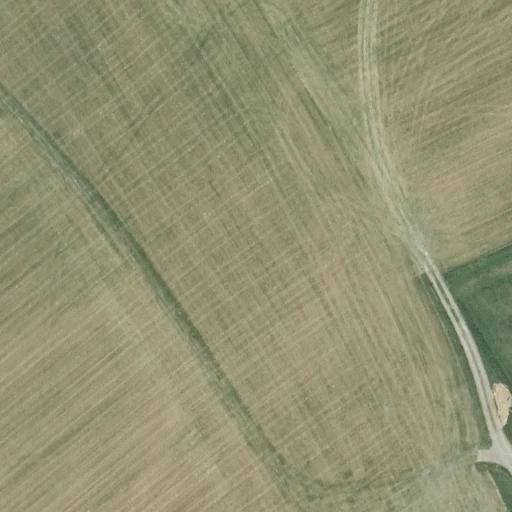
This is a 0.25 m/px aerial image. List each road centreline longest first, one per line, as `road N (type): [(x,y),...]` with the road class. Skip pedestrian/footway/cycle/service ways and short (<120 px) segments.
road 1 (track): [(511,461),(501,448),(380,500),(336,508),(302,484),(159,259),(102,185),(0,82)]
road 2 (track): [(511,46),(438,205),(432,276),(468,339),(501,448)]
